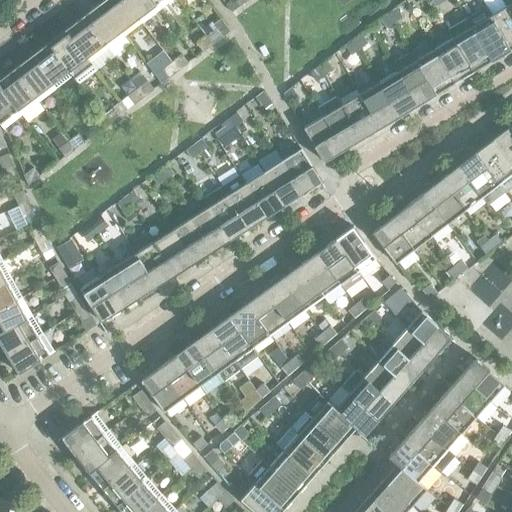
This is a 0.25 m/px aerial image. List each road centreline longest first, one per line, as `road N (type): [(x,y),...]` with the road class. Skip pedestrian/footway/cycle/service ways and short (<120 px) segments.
road 1 (residential): [(8,430),(352,194)]
road 2 (residential): [(511,77),(358,162),(349,173),(352,194)]
road 3 (residential): [(352,194),(377,200),(394,190),(511,96)]
